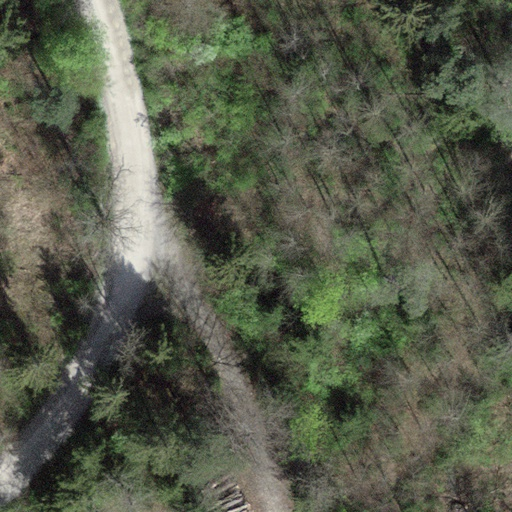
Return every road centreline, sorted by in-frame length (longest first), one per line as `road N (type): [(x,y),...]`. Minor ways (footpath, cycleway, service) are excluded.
road 1 (track): [(104,0),(115,27),(145,226),(100,369),(0,480)]
road 2 (track): [(145,226),(288,511)]
